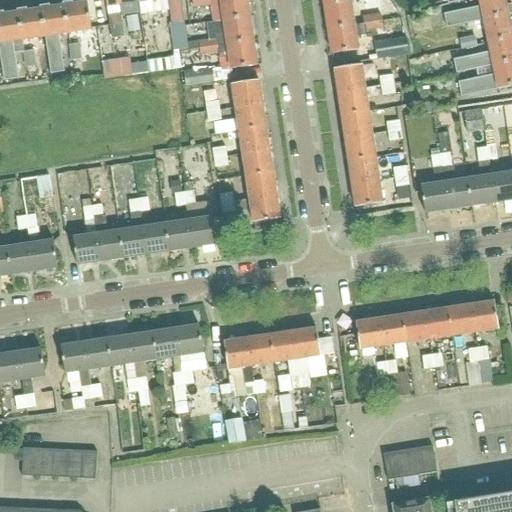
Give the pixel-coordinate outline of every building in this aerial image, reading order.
[(119,5),(138,2),(137,0),(106,0),(107,4),(107,6),(109,18),(105,18),(108,35),(118,33),(115,17),(120,16),(119,5)] [(137,0),(138,2),(153,0),(156,0),(158,10),(170,9),(168,0),(137,0)] [(212,6),(210,0),(203,0),(193,2),(194,9),(212,6)] [(250,18),(247,0),(220,0),(224,22),(250,18)] [(508,16),(508,17),(511,16),(511,6),(506,7),(504,0),(478,0),(480,8),(444,15),(447,29),(483,21),(483,22),(508,16)] [(65,6),(69,34),(92,31),(91,23),(88,3),(74,5),(73,3),(63,4),(64,6),(65,6)] [(354,27),(354,25),(351,3),(325,6),(329,31),(354,27)] [(59,35),(69,34),(65,6),(64,6),(51,8),(51,6),(40,8),(40,10),(42,10),(45,37),(51,75),(65,73),(59,35)] [(45,37),(42,10),(40,10),(28,12),(27,9),(18,11),(18,14),(18,13),(22,40),(45,37)] [(13,42),(22,40),(18,13),(18,14),(4,16),(4,13),(0,13),(0,57),(4,82),(19,80),(13,42)] [(364,25),(382,22),(381,16),(363,18),(364,23),(364,25)] [(488,43),(488,44),(511,39),(511,29),(511,30),(508,17),(508,16),(483,22),(486,34),(460,39),(462,49),(488,43)] [(224,22),(225,31),(215,33),(216,40),(199,43),(200,50),(254,42),(250,18),(224,22)] [(333,55),(352,52),(358,51),(356,36),(367,35),(366,31),(383,29),(382,22),(364,25),(364,23),(354,25),(354,27),(329,31),(333,55)] [(185,24),(170,26),(173,50),(188,47),(185,24)] [(406,39),(363,45),(365,62),(408,56),(406,39)] [(511,39),(488,44),(490,53),(453,60),(456,74),(493,66),(493,67),(511,62),(511,39)] [(254,42),(200,50),(201,57),(218,54),(219,59),(229,57),(231,71),(237,70),(257,67),(254,42)] [(70,46),(73,61),(82,60),(80,44),(70,46)] [(23,53),(26,68),(36,66),(33,51),(23,53)] [(116,54),(118,81),(151,79),(150,52),(116,54)] [(152,70),(169,70),(169,54),(152,54),(152,70)] [(511,62),(493,67),(495,76),(458,83),(461,98),(511,87),(511,62)] [(363,66),(355,68),(335,70),(339,94),(366,90),(363,66)] [(184,72),(187,87),(187,88),(205,85),(205,84),(215,83),(213,68),(184,72)] [(380,77),(381,87),(394,85),(392,75),(380,77)] [(236,109),(263,105),(260,82),(233,86),(236,109)] [(207,97),(205,85),(187,88),(187,87),(183,87),(185,100),(207,97)] [(394,85),(381,87),(383,96),(395,94),(394,85)] [(370,113),(366,90),(339,94),(342,117),(370,113)] [(207,113),(220,111),(219,101),(206,103),(207,113)] [(240,132),(267,128),(263,105),(236,109),(240,132)] [(222,121),(220,111),(207,113),(209,123),(222,121)] [(373,136),(370,113),(342,117),(346,140),(373,136)] [(387,123),(388,133),(401,131),(399,121),(387,123)] [(243,155),(270,151),(267,128),(240,132),(243,155)] [(401,131),(388,133),(390,142),(402,140),(401,131)] [(437,135),(437,138),(442,167),(444,184),(449,211),(471,208),(467,181),(457,182),(454,166),(452,166),(450,153),(452,153),(449,133),(437,135)] [(377,159),(373,136),(346,140),(349,163),(377,159)] [(442,167),(437,138),(428,140),(432,169),(442,167)] [(476,139),(482,178),(467,181),(471,208),(494,205),(486,148),(485,148),(484,138),(476,139)] [(511,173),(500,176),(496,146),(486,148),(494,205),(511,202),(511,173)] [(213,149),(214,159),(227,157),(225,147),(213,149)] [(246,178),(274,174),(270,151),(243,155),(246,178)] [(229,167),(227,157),(214,159),(216,169),(229,167)] [(380,181),(395,179),(408,177),(406,167),(378,171),(377,159),(349,163),(352,186),(380,181)] [(250,200),(250,201),(277,197),(274,174),(246,178),(250,200)] [(36,178),(40,200),(53,198),(50,175),(36,178)] [(408,177),(395,179),(396,188),(409,186),(408,177)] [(380,181),(352,186),(356,209),(384,205),(380,181)] [(449,211),(444,184),(421,188),(425,215),(449,211)] [(137,192),(138,200),(140,213),(141,212),(149,211),(146,191),(137,192)] [(185,193),(186,205),(196,204),(194,191),(185,193)] [(177,207),(186,205),(185,193),(175,194),(177,207)] [(234,203),(234,202),(233,193),(220,195),(221,205),(234,203)] [(253,224),(261,223),(280,220),(277,197),(250,201),(250,200),(234,202),(234,203),(221,205),(222,214),(251,209),(253,224)] [(129,201),(133,230),(120,232),(124,259),(147,256),(142,229),(143,228),(141,212),(140,213),(138,200),(129,201)] [(120,232),(109,233),(106,216),(104,216),(102,205),(92,206),(101,263),(124,259),(120,232)] [(84,208),(88,236),(73,239),(74,246),(77,266),(101,263),(92,206),(84,208)] [(58,269),(55,250),(54,242),(41,243),(39,227),(38,227),(36,215),(26,216),(28,229),(30,245),(34,272),(58,269)] [(28,229),(26,216),(17,217),(19,231),(28,229)] [(216,245),(213,228),(212,218),(188,222),(192,249),(216,245)] [(192,249),(188,222),(165,225),(169,252),(192,249)] [(147,256),(169,252),(165,225),(143,228),(142,229),(147,256)] [(11,276),(34,272),(30,245),(7,248),(11,276)] [(0,277),(11,276),(7,248),(0,249),(0,277)] [(472,307),(476,334),(499,330),(495,303),(472,307)] [(453,337),(476,334),(472,307),(449,310),(453,337)] [(453,337),(449,310),(426,314),(430,341),(453,337)] [(430,341),(426,314),(403,317),(407,344),(430,341)] [(407,344),(403,317),(380,321),(384,348),(407,344)] [(384,348),(380,321),(357,324),(361,351),(384,348)] [(176,330),(181,358),(204,354),(200,327),(176,330)] [(154,334),(158,361),(173,359),(175,373),(174,373),(176,386),(173,387),(175,403),(187,401),(184,385),(182,372),(180,358),(181,358),(176,330),(154,334)] [(317,330),(294,334),(302,388),(311,387),(309,375),(310,375),(308,360),(321,358),(317,330)] [(144,363),(158,361),(154,334),(131,337),(135,365),(137,379),(146,378),(144,363)] [(275,365),(289,363),(294,398),(302,397),(300,388),(302,388),(294,334),(271,337),(275,365)] [(112,368),(135,365),(131,337),(108,341),(112,368)] [(248,340),(256,395),(265,394),(261,367),(275,365),(271,337),(248,340)] [(246,397),(256,395),(248,340),(224,344),(229,371),(242,369),(246,397)] [(108,341),(85,344),(89,371),(112,368),(108,341)] [(66,375),(89,371),(85,344),(61,348),(66,375)] [(487,348),(478,349),(480,362),(489,361),(487,348)] [(480,362),(478,349),(469,351),(471,363),(480,362)] [(34,394),(32,380),(46,378),(42,350),(18,354),(23,381),(25,396),(26,407),(28,417),(56,413),(52,392),(34,394)] [(0,384),(13,383),(23,381),(18,354),(0,356),(0,384)] [(442,355),(432,356),(434,369),(444,368),(442,355)] [(434,369),(432,356),(422,358),(424,370),(434,369)] [(396,362),(386,363),(388,376),(389,376),(392,400),(411,397),(407,373),(398,374),(396,362)] [(379,377),(388,376),(386,363),(377,364),(379,377)] [(479,363),(467,365),(470,387),(482,385),(479,363)] [(192,371),(182,372),(184,385),(194,384),(192,371)] [(139,391),(141,407),(150,406),(146,378),(137,379),(139,391)] [(139,391),(137,379),(127,381),(129,393),(139,391)] [(91,386),(93,398),(103,397),(100,384),(91,386)] [(93,398),(91,386),(82,388),(84,397),(63,401),(65,411),(85,408),(86,410),(95,408),(93,398)] [(17,408),(26,407),(25,396),(15,397),(17,408)] [(281,396),(282,414),(294,413),(293,396),(281,396)] [(334,408),(307,412),(309,430),(337,426),(334,408)] [(243,419),(225,422),(229,445),(262,440),(260,425),(244,428),(243,419)] [(432,447),(420,449),(424,476),(436,474),(432,447)] [(38,478),(39,450),(31,449),(24,449),(23,477),(31,477),(38,478)] [(420,449),(407,451),(412,478),(424,476),(420,449)] [(38,478),(52,478),(53,451),(39,450),(38,478)] [(67,479),(68,451),(53,451),(52,478),(67,479)] [(67,479),(82,480),(83,452),(68,451),(67,479)] [(407,451),(395,453),(400,480),(412,478),(407,451)] [(98,453),(83,452),(82,480),(96,481),(98,453)] [(383,456),(387,482),(400,480),(395,453),(383,456)] [(511,511),(511,495),(455,504),(456,511),(511,511)] [(432,511),(430,499),(392,506),(392,511),(432,511)]
